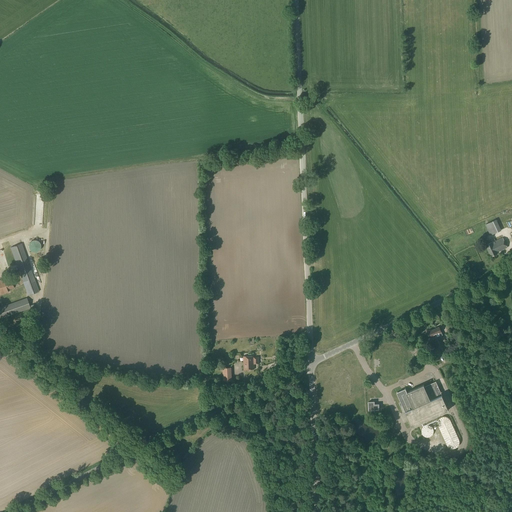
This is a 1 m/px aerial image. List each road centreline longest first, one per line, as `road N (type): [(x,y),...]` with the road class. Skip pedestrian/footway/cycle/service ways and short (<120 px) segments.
road 1 (unclassified): [(311,363),(295,0)]
road 2 (tertiary): [(311,363),(511,268)]
road 3 (tertiary): [(137,450),(311,363)]
road 4 (unclassified): [(137,450),(0,333)]
road 5 (unclassified): [(317,511),(311,363)]
road 6 (tertiary): [(15,511),(137,450)]
road 7 (track): [(467,288),(477,322),(467,357),(511,379)]
